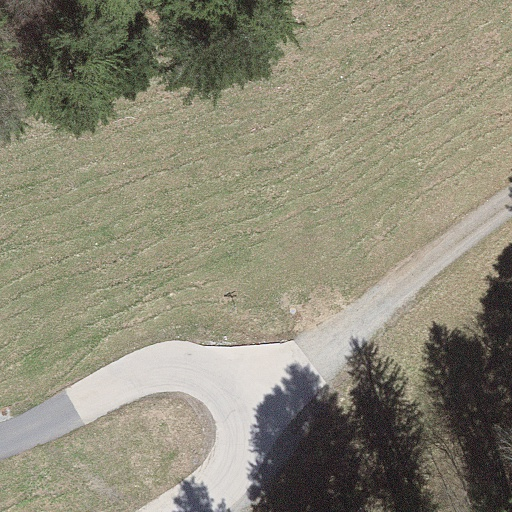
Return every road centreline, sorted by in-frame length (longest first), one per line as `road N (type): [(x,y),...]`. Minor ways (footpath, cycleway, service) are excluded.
road 1 (track): [(249,399),(511,196)]
road 2 (track): [(249,399),(225,375),(175,356),(0,444)]
road 3 (track): [(201,511),(240,452),(249,399)]
